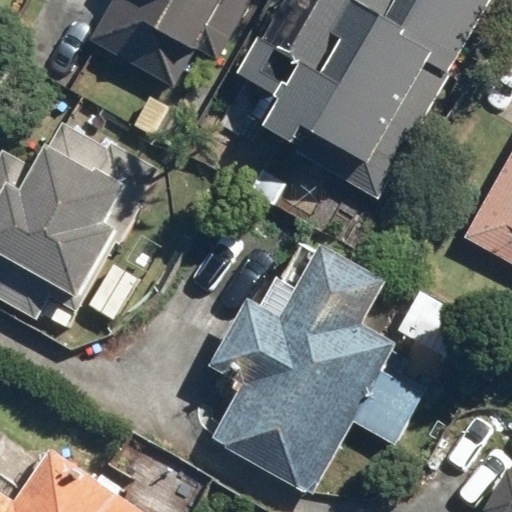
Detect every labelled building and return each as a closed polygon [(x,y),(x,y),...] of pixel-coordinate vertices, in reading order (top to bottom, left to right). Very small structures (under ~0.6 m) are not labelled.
[(265,0),(121,0),(96,45),(205,106),(265,0)] [(502,0),(292,0),(223,124),(383,214),(502,0)] [(0,225),(0,261),(83,311),(118,332),(149,281),(113,260),(121,247),(161,180),(134,164),(72,127),(28,202),(18,196),(0,225)] [(511,167),(469,250),(511,272),(511,167)] [(220,455),(313,507),(357,428),(399,451),(430,396),(388,372),(400,349),(368,332),(393,287),(329,251),(290,328),(256,308),(214,383),(249,402),(220,455)] [(426,292),(400,335),(456,368),(481,326),(426,292)] [(20,510),(0,496),(0,511),(140,511),(57,456),(20,510)] [(511,511),(511,480),(493,511),(511,511)]
